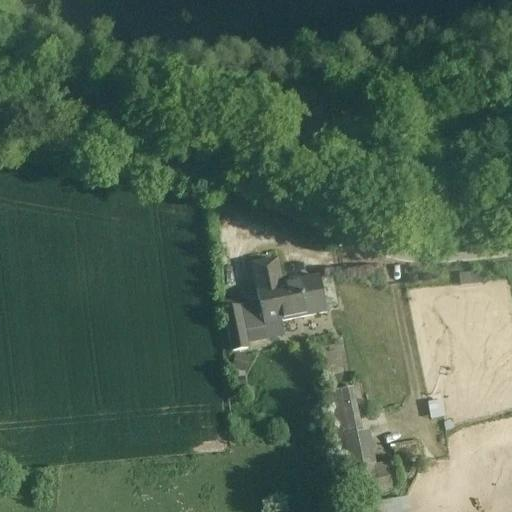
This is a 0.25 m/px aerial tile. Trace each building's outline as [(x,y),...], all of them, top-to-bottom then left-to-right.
[(240,306),(223,310),(225,325),(231,353),(249,350),(248,344),(283,337),(280,323),(325,314),(317,278),(282,285),(276,260),(251,266),(259,302),(265,332),(246,336),(240,306)] [(327,363),(342,365),(344,348),(330,346),(327,363)] [(237,355),(232,368),(245,372),(249,359),(237,355)] [(345,391),(325,395),(335,440),(355,436),(345,391)] [(378,502),(378,511),(413,511),(412,500),(378,502)]
